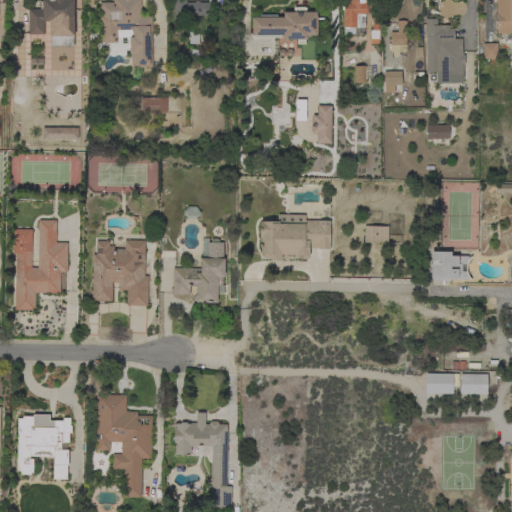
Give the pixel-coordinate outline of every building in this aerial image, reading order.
[(75,37),(47,37),(46,26),(49,26),(49,21),(43,21),(44,34),(28,34),(27,9),(39,9),(39,1),(41,1),(41,0),(73,0),(73,12),(74,12),(75,34),(75,37)] [(151,67),(131,67),(131,54),(129,54),(129,37),(130,37),(130,33),(128,30),(120,30),(117,32),(117,44),(100,44),(100,30),(98,30),(98,14),(99,14),(99,3),(113,2),(113,0),(140,0),(140,17),(151,16),(151,67)] [(174,0),(185,0),(185,2),(192,2),(192,0),(223,0),(223,3),(208,3),(208,16),(193,16),(193,20),(186,20),(186,14),(174,14),(174,0)] [(363,28),(359,28),(359,33),(343,34),(342,4),(349,4),(348,0),(367,0),(367,14),(364,14),(364,16),(362,16),(363,28)] [(511,0),(511,33),(497,33),(496,16),(495,0),(511,0)] [(259,17),(259,15),(276,15),(276,17),(283,17),(283,12),(293,12),(293,7),(305,7),(305,10),(315,10),(315,12),(316,12),(316,35),(306,35),(306,39),(304,39),(304,44),(296,44),(296,39),(283,39),(283,35),(280,35),(280,37),(252,37),(252,35),(251,35),(251,17),(259,17)] [(371,18),(380,18),(380,44),(370,44),(369,30),(371,30),(371,18)] [(425,19),(436,19),(436,25),(448,25),(449,28),(453,28),(453,39),(461,39),(461,52),(437,53),(437,72),(426,72),(425,19)] [(406,52),(398,52),(398,55),(392,55),(392,52),(390,52),(388,50),(388,43),(390,43),(390,32),(396,32),(396,21),(406,21),(406,52)] [(496,43),(497,59),(482,59),(482,43),(496,43)] [(353,66),(364,65),(364,67),(370,67),(370,78),(365,78),(365,82),(354,82),(353,66)] [(401,71),(401,85),(394,85),(394,92),(384,92),(384,85),(383,85),(383,71),(401,71)] [(165,97),(166,113),(141,113),(141,97),(165,97)] [(310,115),(310,134),(315,134),(315,143),(329,144),(329,105),(315,105),(315,115),(310,115)] [(448,125),(448,139),(426,139),(425,125),(448,125)] [(511,184),(511,193),(506,193),(506,196),(501,196),(501,193),(494,193),(494,184),(511,184)] [(277,221),(277,214),(304,215),(304,220),(329,221),(329,249),(308,248),(308,257),(306,259),(303,259),(301,257),(301,255),(281,254),(281,260),(269,260),(269,255),(267,257),(264,257),(262,254),(260,254),(260,238),(259,238),(259,221),(277,221)] [(15,254),(12,254),(12,229),(31,229),(31,267),(37,268),(38,220),(55,220),(55,242),(67,242),(66,272),(60,272),(59,293),(34,293),(34,310),(14,309),(15,254)] [(364,225),(388,226),(387,243),(363,242),(364,225)] [(196,286),(189,286),(189,295),(170,294),(170,288),(172,288),(172,268),(199,268),(200,258),(206,258),(207,242),(210,242),(211,240),(213,238),(216,238),(219,240),(219,242),(223,242),(222,258),(224,258),(223,277),(217,276),(217,303),(205,303),(203,301),(199,305),(192,298),(196,294),(195,293),(196,286)] [(143,276),(148,276),(147,306),(126,305),(126,290),(118,290),(118,282),(112,282),(111,301),(91,300),(92,254),(95,254),(96,241),(108,241),(108,246),(113,246),(113,248),(123,249),(124,240),(145,240),(143,276)] [(431,251),(450,252),(450,256),(468,256),(467,261),(466,271),(467,275),(467,279),(449,279),(449,281),(432,281),(432,278),(430,278),(431,251)] [(452,393),(425,393),(425,373),(457,374),(457,385),(452,385),(452,393)] [(487,374),(486,394),(459,394),(460,374),(487,374)] [(125,395),(125,411),(136,412),(136,415),(151,416),(151,458),(141,458),(140,498),(122,497),(123,469),(111,469),(112,454),(120,454),(121,442),(109,442),(109,450),(95,450),(96,394),(125,395)] [(211,446),(190,446),(190,455),(174,455),(175,444),(173,444),(173,428),(175,428),(175,423),(179,423),(179,422),(186,422),(186,424),(190,424),(190,422),(195,423),(195,412),(204,412),(204,424),(208,424),(208,423),(210,421),(216,421),(218,423),(218,424),(226,424),(226,432),(227,432),(226,486),(230,486),(230,507),(210,507),(211,446)] [(32,472),(30,472),(30,475),(20,474),(20,472),(16,472),(17,418),(22,418),(22,416),(32,416),(32,427),(48,428),(48,420),(62,421),(62,418),(70,418),(70,424),(69,424),(71,426),(71,433),(69,433),(68,442),(60,442),(60,450),(68,450),(67,465),(66,479),(52,479),(53,456),(29,456),(29,459),(33,459),(32,472)]
